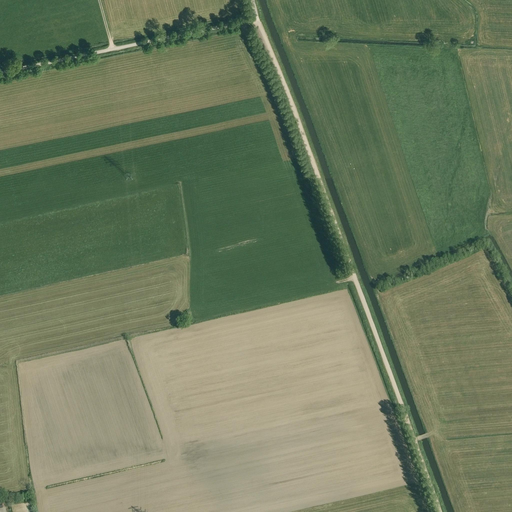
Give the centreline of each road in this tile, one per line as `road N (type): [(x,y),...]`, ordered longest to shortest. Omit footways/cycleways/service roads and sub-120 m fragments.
road 1 (track): [(440,511),(250,0)]
road 2 (unclassified): [(0,73),(257,18)]
